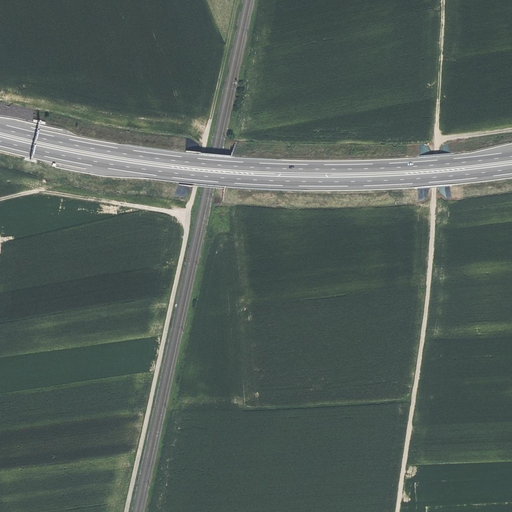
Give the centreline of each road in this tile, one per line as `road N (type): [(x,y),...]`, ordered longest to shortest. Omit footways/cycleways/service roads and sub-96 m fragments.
road 1 (trunk): [(511,156),(275,169),(180,162),(0,129)]
road 2 (trunk): [(0,142),(156,172),(272,181),(511,169)]
road 3 (unclassified): [(126,511),(208,127)]
road 4 (track): [(398,511),(428,295),(436,141)]
road 5 (track): [(0,199),(34,190),(188,217)]
road 6 (track): [(436,141),(443,0)]
road 7 (track): [(208,127),(237,0)]
